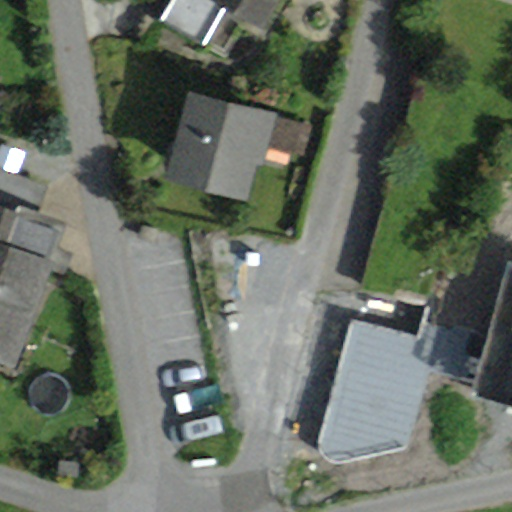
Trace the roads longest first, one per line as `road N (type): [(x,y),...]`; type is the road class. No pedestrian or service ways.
road 1 (residential): [(385,0),(249,511)]
road 2 (residential): [(60,0),(148,511)]
road 3 (residential): [(394,511),(511,485)]
